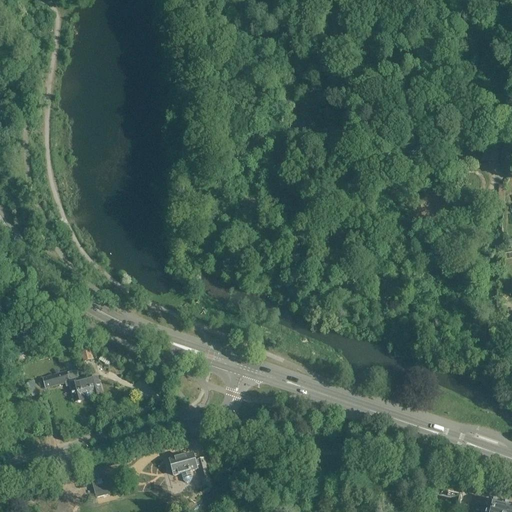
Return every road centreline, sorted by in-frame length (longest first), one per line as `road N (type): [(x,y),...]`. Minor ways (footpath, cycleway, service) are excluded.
road 1 (track): [(257,0),(263,34),(242,119),(274,173),(267,252),(325,251),(370,269)]
road 2 (track): [(408,289),(406,226),(375,167),(379,89),(425,21),(499,1)]
road 3 (track): [(267,252),(199,257),(187,249),(201,142),(182,0)]
road 4 (secondary): [(242,369),(149,337),(70,295),(0,219)]
road 5 (secondary): [(511,457),(242,369)]
road 6 (unknown): [(0,179),(43,246),(108,306),(213,346)]
road 7 (tertiary): [(0,482),(217,415),(242,369)]
road 8 (track): [(370,269),(408,289),(408,321),(429,349),(471,357),(495,351)]
road 9 (track): [(511,502),(398,462),(347,456)]
road 10 (track): [(408,279),(449,258),(497,172)]
road 11 (track): [(383,182),(420,156),(511,172)]
